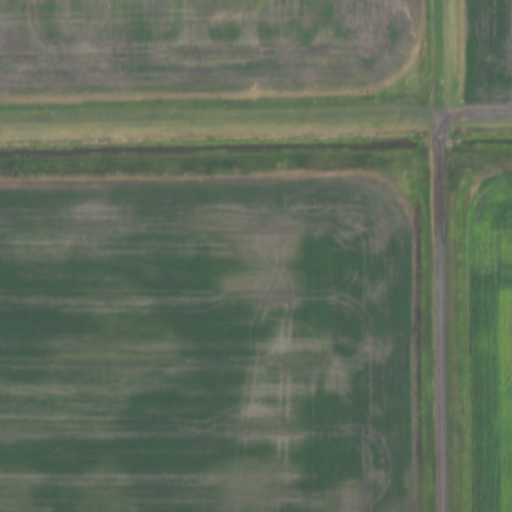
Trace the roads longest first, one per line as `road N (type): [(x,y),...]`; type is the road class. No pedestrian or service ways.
road 1 (track): [(443,511),(437,0)]
road 2 (track): [(0,124),(439,115)]
